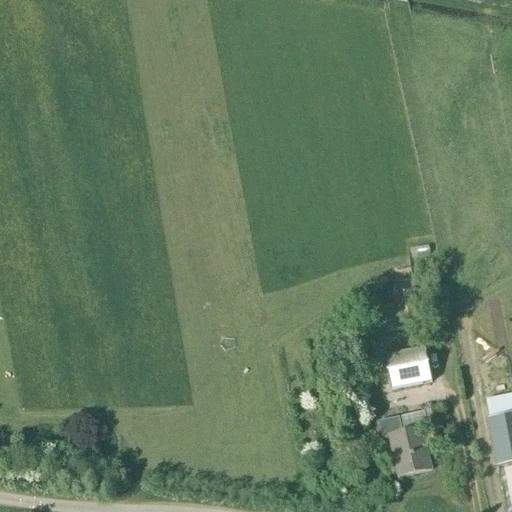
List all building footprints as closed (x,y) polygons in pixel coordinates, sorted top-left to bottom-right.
[(385,337),(421,331),(415,294),(393,298),(395,309),(381,312),(385,337)] [(417,340),(403,343),(404,350),(418,347),(417,340)] [(392,392),(432,384),(426,351),(385,359),(392,392)] [(428,434),(443,431),(437,407),(422,410),(428,434)] [(511,417),(489,422),(498,469),(511,466),(511,417)] [(403,436),(399,420),(379,424),(382,441),(389,439),(398,480),(431,472),(422,431),(403,436)]
